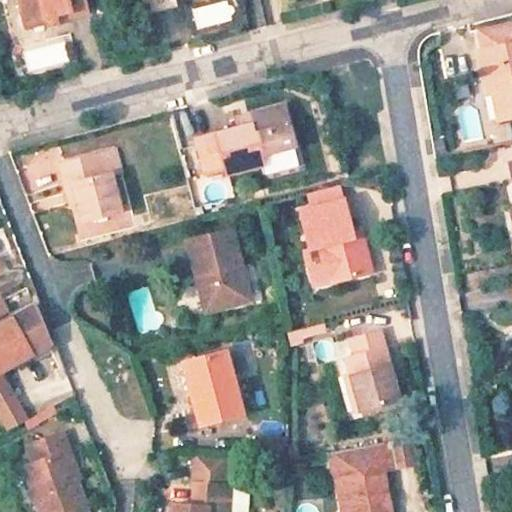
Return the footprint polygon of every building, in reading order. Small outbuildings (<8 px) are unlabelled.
[(18,0),(24,22),(54,14),(66,11),(68,17),(84,13),(80,0),(18,0)] [(54,14),(24,22),(26,28),(56,20),(54,14)] [(511,26),(473,35),(476,50),(511,41),(511,26)] [(487,67),(499,120),(511,117),(511,41),(476,50),(480,68),(487,67)] [(480,68),(492,121),(499,120),(487,67),(480,68)] [(228,174),(263,166),(261,157),(295,150),(314,145),(306,111),(287,116),(285,107),(254,115),(257,125),(240,129),(218,134),(228,174)] [(240,129),(257,125),(254,115),(238,118),(240,128),(240,129)] [(75,183),(81,205),(85,222),(124,212),(115,173),(109,174),(104,154),(63,165),(68,185),(75,183)] [(81,205),(75,183),(68,185),(73,207),(81,205)] [(320,246),(329,283),(372,274),(365,244),(363,245),(359,230),(354,231),(347,200),(301,211),(309,249),(320,246)] [(250,300),(232,230),(187,241),(195,276),(202,274),(211,310),(250,300)] [(309,249),(303,250),(311,287),(329,283),(320,246),(309,249)] [(195,276),(205,312),(211,310),(202,274),(195,276)] [(0,315),(9,310),(0,295),(0,315)] [(36,306),(0,326),(0,373),(56,343),(36,306)] [(350,370),(358,406),(398,397),(380,326),(350,332),(355,351),(345,353),(350,370)] [(312,344),(317,361),(335,357),(330,339),(312,344)] [(199,427),(244,415),(227,349),(182,361),(192,398),(186,400),(192,423),(198,422),(199,427)] [(343,372),(352,408),(358,406),(350,370),(343,372)] [(68,398),(66,378),(52,380),(54,399),(68,398)] [(28,460),(46,511),(71,511),(88,506),(78,477),(75,477),(66,453),(72,451),(66,431),(31,443),(36,458),(28,460)] [(412,434),(388,439),(390,452),(415,447),(412,434)] [(264,456),(288,457),(288,438),(266,437),(264,456)] [(388,439),(332,450),(341,499),(348,497),(350,511),(359,511),(391,506),(381,453),(390,452),(388,439)] [(66,453),(75,477),(78,477),(81,475),(72,451),(66,453)] [(229,454),(198,452),(196,481),(201,481),(200,504),(175,502),(174,511),(230,511),(233,482),(228,481),(229,454)] [(335,499),(337,511),(350,511),(348,497),(341,499),(335,499)]
